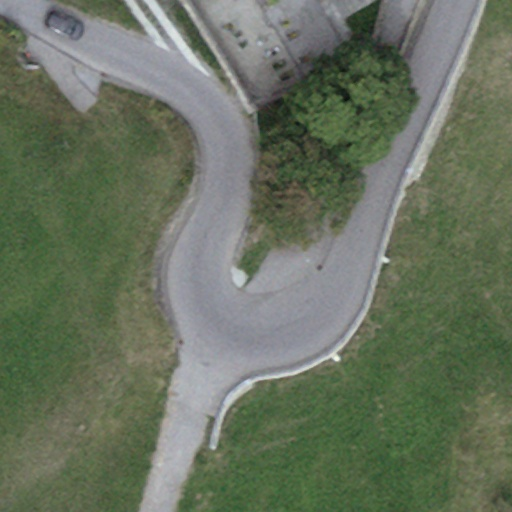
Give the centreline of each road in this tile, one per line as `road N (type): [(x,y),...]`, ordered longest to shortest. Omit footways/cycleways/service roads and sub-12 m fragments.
road 1 (unclassified): [(443,0),(365,174),(323,294),(304,315),(257,333),(215,325),(192,295),(192,257),(218,161),(205,106),(166,78),(0,2)]
road 2 (track): [(152,511),(215,325)]
